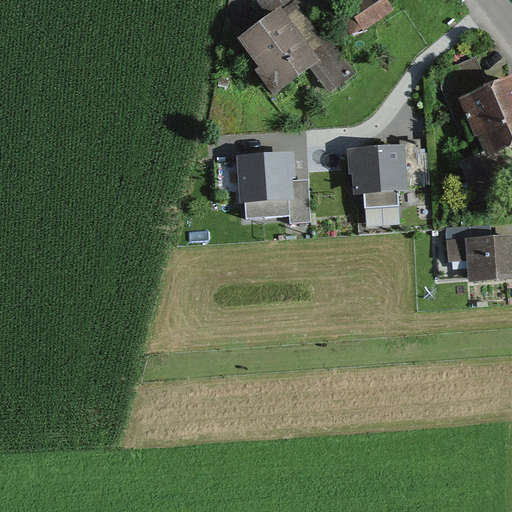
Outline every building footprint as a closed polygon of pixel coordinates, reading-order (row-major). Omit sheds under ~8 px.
[(375,0),(362,0),(345,14),(364,38),(390,18),(375,0)] [(276,9),(232,44),(271,93),(306,65),(330,95),(353,77),(328,46),(314,56),(276,9)] [(511,141),(511,94),(506,80),(447,106),(470,160),(511,141)] [(402,151),(350,153),(351,193),(403,192),(402,151)] [(288,157),(236,159),(238,200),(290,197),(288,157)] [(511,282),(511,242),(463,244),(465,285),(511,282)]
